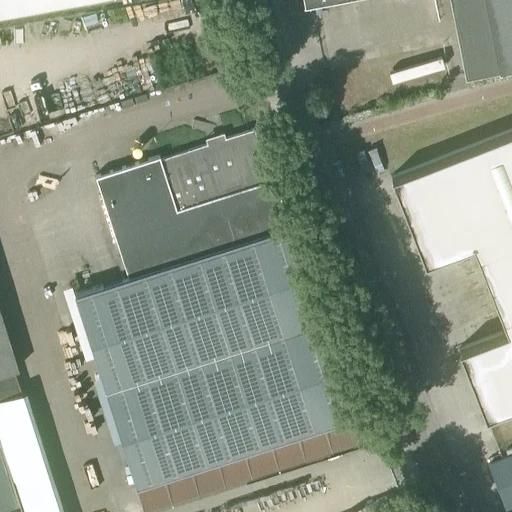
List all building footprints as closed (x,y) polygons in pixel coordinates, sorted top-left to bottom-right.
[(0,0),(0,16),(88,0),(0,0)] [(511,0),(303,0),(304,3),(318,0),(484,0),(499,71),(511,68),(511,0)] [(473,242),(507,329),(458,348),(485,416),(511,405),(511,128),(391,176),(424,261),(473,242)] [(136,483),(351,414),(274,176),(269,177),(254,129),(163,158),(161,153),(95,175),(128,277),(74,294),(136,483)] [(0,511),(16,511),(15,506),(17,504),(0,450),(0,511)] [(505,508),(511,504),(511,453),(488,462),(505,508)] [(367,511),(407,511),(399,491),(378,499),(364,504),(367,511)]
